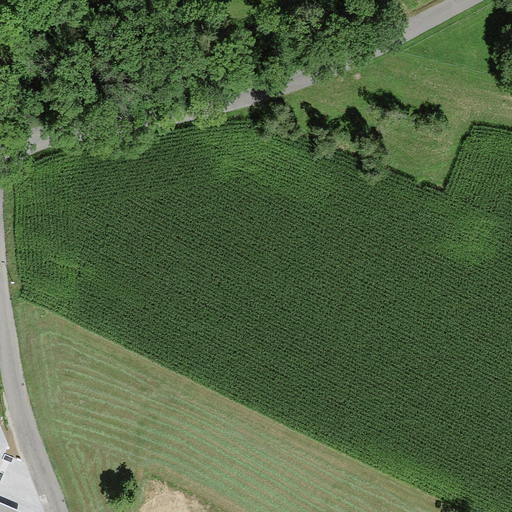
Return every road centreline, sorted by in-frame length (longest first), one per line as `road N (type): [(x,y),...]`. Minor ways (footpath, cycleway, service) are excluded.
road 1 (unclassified): [(465,0),(372,48),(255,91),(47,133),(0,158)]
road 2 (residential): [(0,269),(17,402),(53,511)]
